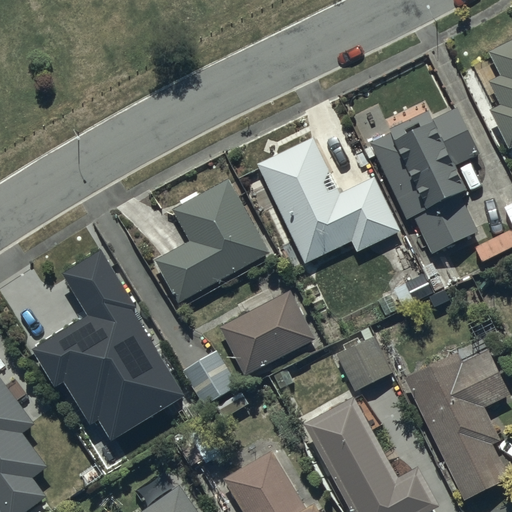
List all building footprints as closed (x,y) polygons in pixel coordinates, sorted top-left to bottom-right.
[(504,104),(490,111),(510,150),(511,149),(511,43),(492,54),(503,77),(492,82),(504,104)] [(454,104),(434,114),(427,100),(385,120),(392,135),(374,144),(409,221),(417,217),(435,254),(480,233),(464,199),(473,195),(460,167),(481,158),(476,147),(454,104)] [(318,136),(259,164),(306,264),(353,243),(358,253),(402,232),(377,180),(345,194),(318,136)] [(232,179),(175,211),(192,242),(158,261),(181,303),(273,252),(232,179)] [(33,346),(35,350),(59,389),(68,384),(95,427),(103,422),(115,443),(188,398),(136,314),(141,311),(105,252),(68,275),(88,307),(78,314),(80,317),(33,346)] [(247,316),(223,329),(248,377),(318,340),(293,293),(275,302),(267,288),(240,302),(247,316)] [(341,354),(358,391),(394,374),(377,337),(341,354)] [(219,351),(185,372),(206,408),(241,388),(219,351)] [(458,354),(406,379),(466,502),(509,481),(492,446),(501,442),(486,410),(511,398),(489,353),(464,366),(458,354)] [(0,508),(2,511),(29,511),(49,498),(36,479),(50,469),(26,436),(39,426),(0,372),(0,508)] [(353,511),(432,511),(440,508),(420,470),(402,480),(359,399),(308,427),(353,511)] [(324,511),(321,506),(311,511),(276,451),(227,480),(245,511),(324,511)] [(149,511),(201,511),(186,489),(149,511)]
